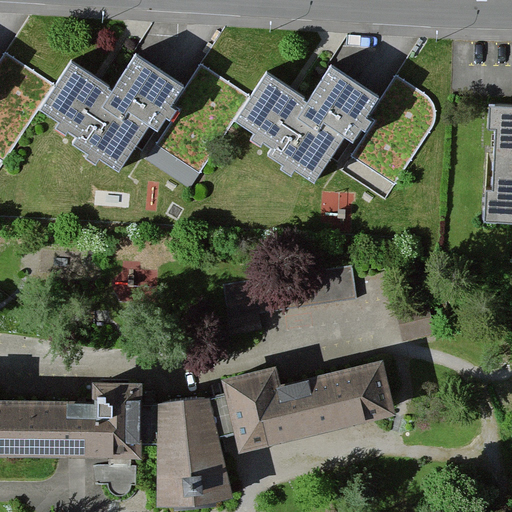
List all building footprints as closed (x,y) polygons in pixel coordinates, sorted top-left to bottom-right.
[(66,60),(32,109),(117,166),(173,84),(127,53),(104,86),(66,60)] [(266,74),(232,122),(316,180),(373,98),(327,66),(304,99),(266,74)] [(511,99),(486,98),(482,216),(511,216),(511,99)] [(352,271),(225,290),(232,337),(263,332),(260,315),(356,301),(352,271)] [(224,393),(211,396),(157,403),(140,403),(141,383),(92,382),(91,399),(0,397),(0,453),(141,455),(141,444),(157,444),(156,504),(175,504),(193,504),(216,500),(231,496),(217,434),(234,430),(239,448),(396,410),(383,357),(281,382),(276,363),(220,377),(224,393)]
